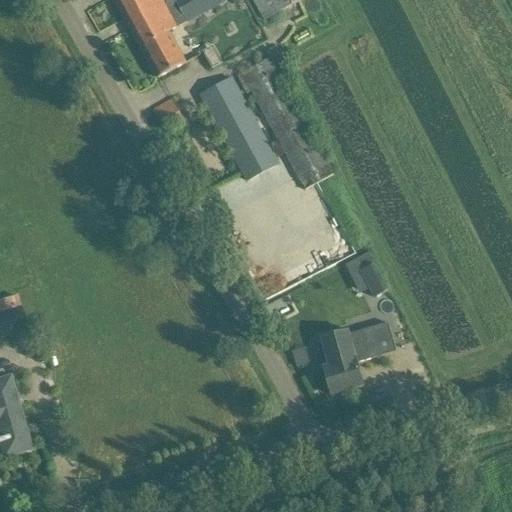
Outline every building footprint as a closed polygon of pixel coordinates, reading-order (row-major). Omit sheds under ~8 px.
[(169,32),(228,0),(170,0),(164,3),(162,0),(115,0),(158,79),(186,63),(169,32)] [(252,0),(264,21),(304,0),(252,0)] [(306,191),(335,175),(271,59),(243,74),(306,191)] [(249,180),(278,165),(267,144),(232,80),(203,95),(238,160),(249,180)] [(165,129),(183,118),(173,101),(155,111),(165,129)] [(390,293),(370,255),(349,266),(363,293),(372,289),(377,300),(390,293)] [(0,337),(27,330),(22,309),(0,314),(0,337)] [(348,330),(322,338),(323,339),(327,338),(335,366),(324,369),(331,395),(365,386),(359,364),(397,353),(388,325),(350,336),(349,335),(348,330)] [(31,450),(10,377),(0,379),(0,427),(4,439),(0,440),(0,443),(4,458),(31,450)] [(445,489),(456,486),(453,475),(442,478),(445,489)]
